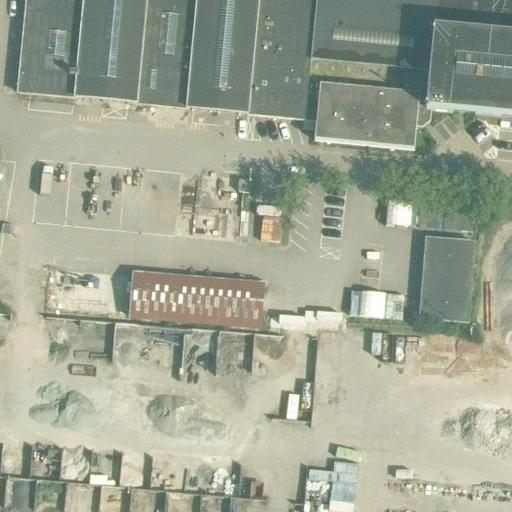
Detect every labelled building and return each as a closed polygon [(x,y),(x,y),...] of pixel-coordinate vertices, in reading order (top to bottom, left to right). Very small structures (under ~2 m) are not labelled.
[(18,95),(76,100),(135,105),(135,106),(185,110),(192,110),(192,112),(193,112),(193,111),(238,115),(238,116),(240,116),(240,115),(247,116),(316,122),(314,142),(414,152),(416,124),(420,125),(426,120),(426,112),(511,119),(511,0),(26,0),(20,74),(18,95)] [(102,168),(101,191),(197,195),(198,172),(102,168)] [(239,194),(248,195),(249,183),(240,182),(239,194)] [(445,229),(446,209),(425,208),(425,228),(445,229)] [(420,320),(467,324),(474,245),(426,241),(420,320)] [(129,318),(261,329),(265,288),(132,277),(129,318)]
